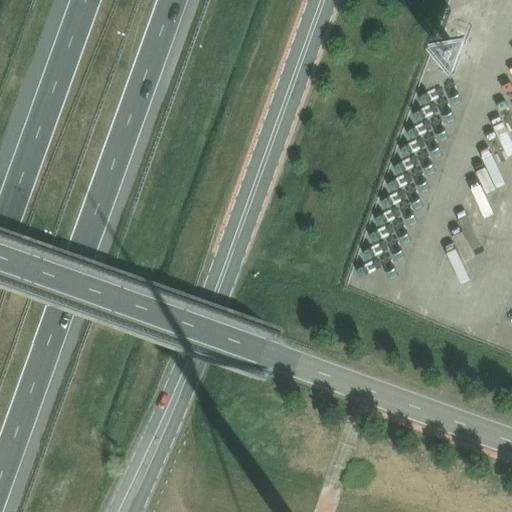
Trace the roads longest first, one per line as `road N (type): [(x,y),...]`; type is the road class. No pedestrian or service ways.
road 1 (tertiary): [(511,444),(0,258)]
road 2 (motorway): [(0,479),(173,0)]
road 3 (tertiary): [(177,390),(321,0)]
road 4 (motorway): [(86,0),(0,239)]
road 5 (tertiary): [(177,390),(111,511)]
road 6 (tertiary): [(135,511),(177,390)]
